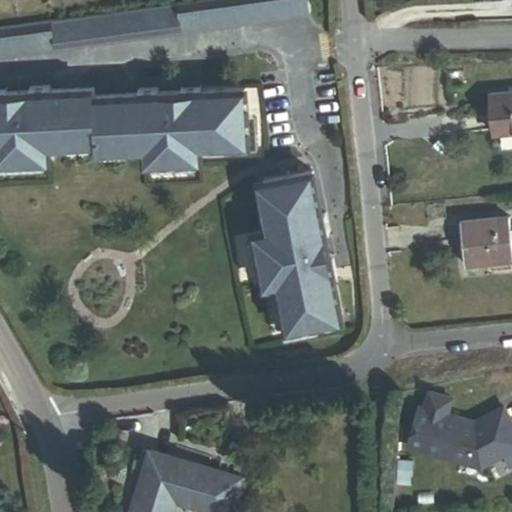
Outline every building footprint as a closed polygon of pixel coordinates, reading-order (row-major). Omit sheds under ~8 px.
[(0,55),(313,14),(311,0),(201,0),(0,26),(0,55)] [(246,141),(245,91),(201,92),(201,88),(181,88),(181,92),(158,93),(158,89),(138,90),(138,96),(95,97),(94,90),(50,91),(50,86),(32,86),(32,91),(8,91),(8,87),(0,87),(0,157),(46,156),(46,143),(62,143),(62,139),(95,138),(96,146),(129,145),(129,150),(145,149),(145,162),(198,160),(197,147),(213,146),(213,142),(246,141)] [(493,135),(511,133),(511,92),(490,94),(493,135)] [(345,279),(341,259),(337,260),(332,237),(336,237),(332,216),(328,217),(319,174),(270,184),(277,217),(273,218),(276,233),(263,236),(273,288),(286,285),(289,301),(293,301),(300,333),(349,323),(340,279),(345,279)] [(423,194),(435,194),(435,183),(423,184),(423,194)] [(465,266),(511,262),(511,247),(511,237),(511,228),(511,229),(510,219),(462,223),(465,266)] [(477,418),(440,409),(428,453),(482,469),(511,449),(511,411),(507,400),(477,418)] [(230,511),(242,475),(149,447),(143,445),(130,486),(137,488),(129,511),(171,511),(176,498),(222,511),(230,511)]
